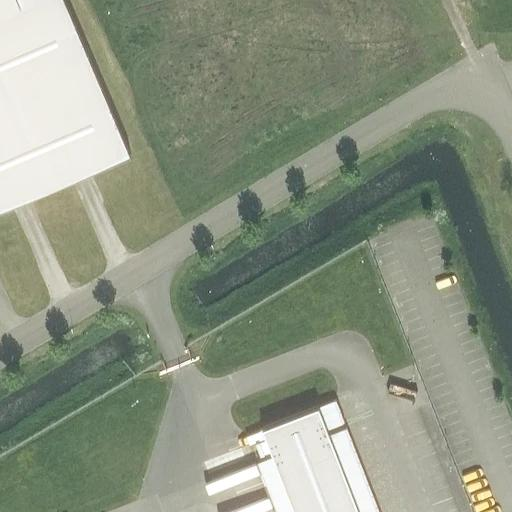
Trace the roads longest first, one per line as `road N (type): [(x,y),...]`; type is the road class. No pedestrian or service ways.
road 1 (unclassified): [(511,141),(485,70),(0,350)]
road 2 (unknown): [(190,400),(311,358),(344,362),(413,511)]
